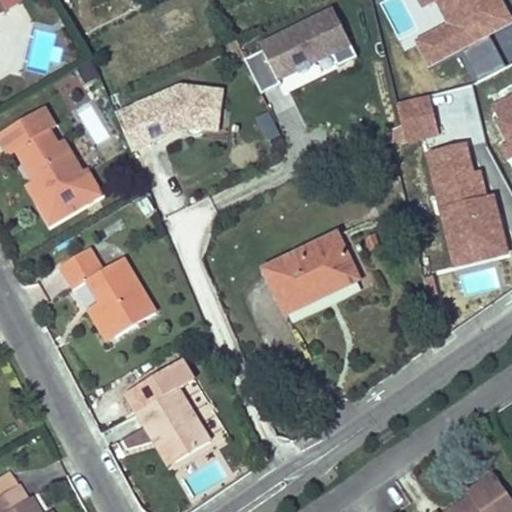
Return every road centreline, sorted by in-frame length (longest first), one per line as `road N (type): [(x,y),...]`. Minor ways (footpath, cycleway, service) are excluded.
road 1 (residential): [(238,511),(511,322)]
road 2 (residential): [(0,283),(119,511)]
road 3 (residential): [(355,487),(511,381)]
